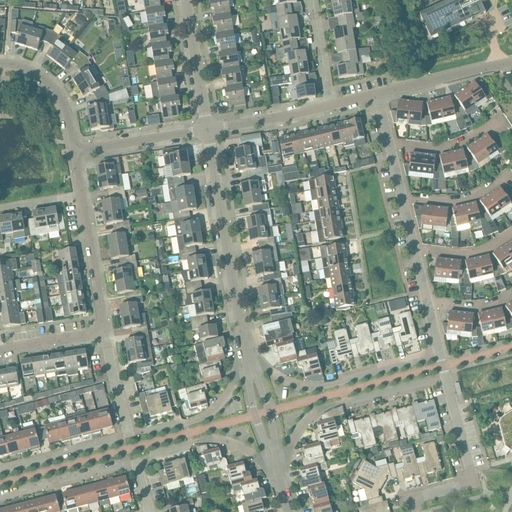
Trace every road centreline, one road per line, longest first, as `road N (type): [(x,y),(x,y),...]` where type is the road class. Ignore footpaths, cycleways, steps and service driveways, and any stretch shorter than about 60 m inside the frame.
road 1 (residential): [(245,352),(207,131)]
road 2 (residential): [(278,474),(296,434),(321,409),(445,379)]
road 3 (residential): [(245,352),(305,387),(438,353)]
road 4 (residential): [(414,511),(423,495),(473,482),(445,379)]
road 5 (residential): [(129,435),(206,416),(222,402),(245,352)]
road 6 (residential): [(137,462),(212,440),(240,447),(278,474)]
road 7 (residential): [(0,498),(137,462)]
road 8 (residential): [(104,332),(81,195)]
road 9 (residential): [(378,93),(511,62)]
road 10 (residential): [(74,152),(207,131)]
road 11 (residential): [(0,469),(129,435)]
road 12 (residential): [(207,131),(185,0)]
road 13 (residential): [(74,152),(59,96),(34,72),(0,63)]
road 14 (residential): [(245,352),(253,416),(278,474)]
road 15 (residential): [(278,474),(270,411),(245,352)]
road 16 (residential): [(207,131),(329,105)]
road 17 (residential): [(389,144),(435,149),(502,117)]
